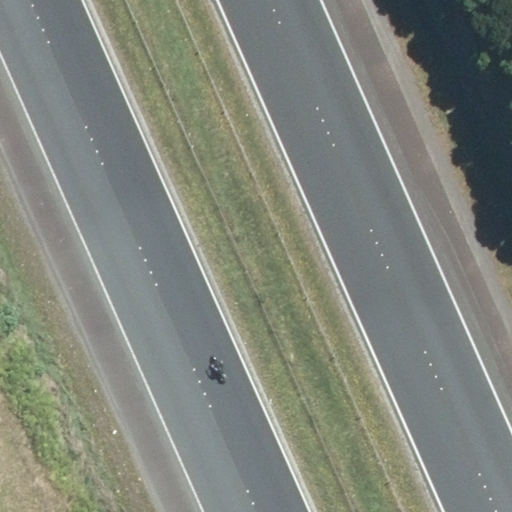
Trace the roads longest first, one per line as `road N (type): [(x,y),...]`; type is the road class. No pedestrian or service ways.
road 1 (motorway): [(241,511),(16,0)]
road 2 (motorway): [(304,0),(511,469)]
